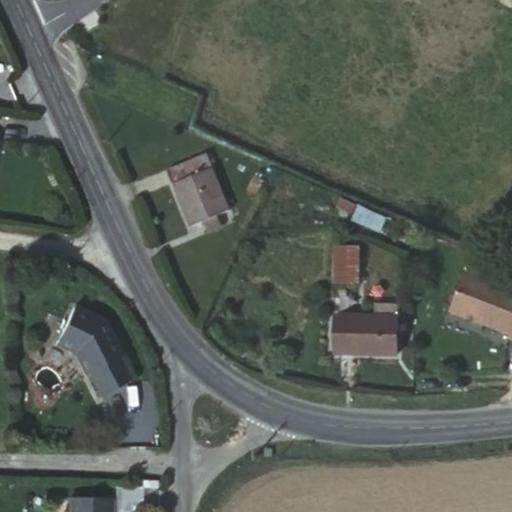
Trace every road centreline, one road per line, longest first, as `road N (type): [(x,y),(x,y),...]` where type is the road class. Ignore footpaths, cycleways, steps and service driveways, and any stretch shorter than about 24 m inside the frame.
road 1 (secondary): [(178,336),(158,317),(14,0)]
road 2 (secondary): [(511,412),(343,425),(280,404)]
road 3 (unknown): [(0,462),(185,476)]
road 4 (unclassified): [(178,336),(185,476)]
road 5 (secondary): [(280,404),(238,391),(178,336)]
